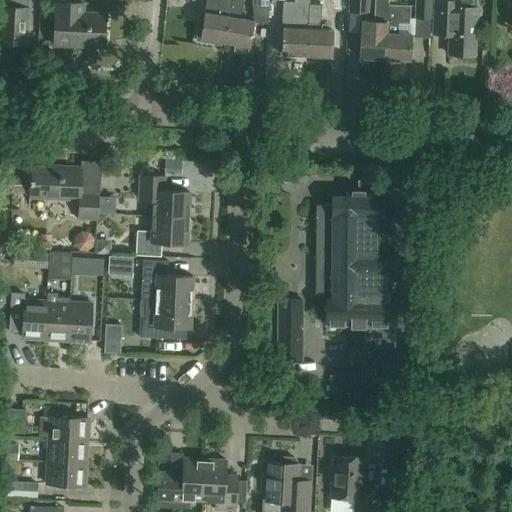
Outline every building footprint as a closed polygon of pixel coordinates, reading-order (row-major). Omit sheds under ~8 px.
[(25,43),(28,6),(27,6),(27,0),(0,0),(0,5),(0,41),(3,45),(11,45),(14,42),(25,43)] [(206,0),(205,12),(204,12),(203,20),(200,20),(196,40),(212,42),(212,40),(225,42),(232,0),(206,0)] [(243,0),(232,0),(225,42),(235,43),(234,50),(247,52),(248,46),(250,46),(254,20),(241,18),(243,0)] [(347,10),(347,0),(332,0),(331,9),(347,10)] [(348,0),(348,13),(368,13),(369,13),(369,0),(348,0)] [(388,0),(374,0),(374,20),(361,20),(360,31),(359,57),(385,59),(388,0)] [(400,8),(398,8),(398,0),(388,0),(385,59),(411,60),(412,34),(399,33),(400,8)] [(413,0),(413,9),(412,18),(430,19),(430,0),(413,0)] [(434,0),(433,33),(450,34),(449,53),(475,54),(477,6),(475,6),(475,1),(475,0),(434,0)] [(55,11),(53,44),(104,46),(105,13),(83,12),(84,2),(56,1),(55,11)] [(306,55),(309,3),(298,2),(297,17),(283,16),(281,54),(306,55)] [(309,3),(306,55),(332,56),(333,30),(318,28),(319,19),(320,19),(321,3),(309,3)] [(149,170),(161,171),(162,155),(150,155),(149,170)] [(79,199),(78,217),(97,218),(99,193),(81,192),(82,166),(60,165),(60,167),(32,165),(32,178),(30,178),(29,197),(79,199)] [(152,215),(188,217),(189,191),(164,190),(165,175),(140,174),(138,199),(153,199),(152,215)] [(16,211),(17,187),(9,187),(8,211),(16,211)] [(316,293),(325,293),(325,323),(394,323),(395,249),(383,249),(383,190),(333,189),(333,205),(317,205),(316,293)] [(188,217),(152,215),(151,231),(137,230),(136,254),(161,255),(162,241),(186,242),(188,217)] [(36,232),(30,247),(47,253),(52,238),(36,232)] [(51,253),(51,265),(67,266),(67,253),(51,253)] [(109,255),(108,273),(130,274),(130,256),(109,255)] [(142,299),(191,301),(193,275),(167,274),(168,261),(143,259),(141,298),(142,299)] [(113,288),(115,300),(132,297),(130,285),(113,288)] [(190,327),(191,301),(142,299),(140,336),(164,337),(164,326),(190,327)] [(302,299),(279,299),(278,359),(302,359),(302,299)] [(45,337),(47,302),(23,300),(21,336),(45,337)] [(67,338),(69,303),(47,302),(45,337),(67,338)] [(69,303),(67,338),(90,340),(93,304),(69,303)] [(356,375),(355,399),(372,399),(372,375),(356,375)] [(10,412),(8,434),(17,435),(25,435),(26,409),(10,408),(10,412)] [(50,438),(85,440),(87,417),(51,415),(50,438)] [(97,427),(98,444),(113,443),(112,426),(97,427)] [(85,440),(50,438),(48,460),(84,462),(85,440)] [(376,511),(377,490),(361,489),(362,457),(332,455),(329,511),(376,511)] [(267,463),(266,494),(264,494),(262,511),(308,511),(310,496),(298,496),(300,465),(298,465),(298,462),(294,459),(285,458),(281,461),(280,464),(267,463)] [(203,501),(205,460),(183,459),(182,472),(158,470),(156,507),(168,508),(189,509),(189,500),(203,501)] [(84,462),(48,460),(47,484),(83,486),(84,462)] [(205,460),(203,501),(215,502),(215,511),(230,511),(235,511),(236,502),(245,503),(246,481),(237,480),(237,482),(225,481),(227,461),(205,460)] [(36,483),(7,481),(0,480),(0,495),(7,496),(7,494),(35,496),(36,483)]
